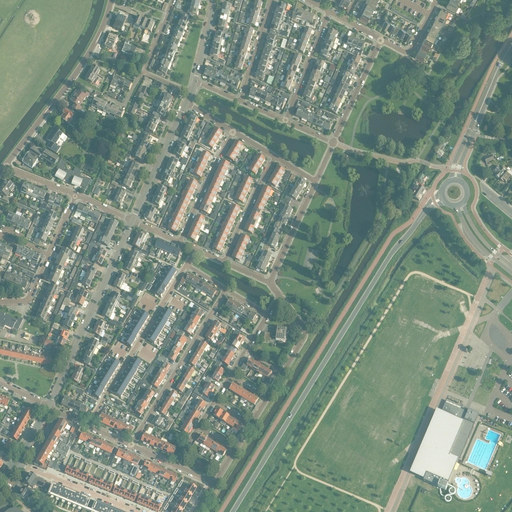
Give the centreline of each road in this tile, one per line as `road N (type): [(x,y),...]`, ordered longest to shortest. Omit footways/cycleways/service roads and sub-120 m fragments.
road 1 (tertiary): [(232,511),(423,214)]
road 2 (tertiary): [(48,407),(132,221)]
road 3 (unclassified): [(111,0),(88,55),(4,167)]
road 4 (residential): [(87,426),(185,265)]
road 5 (residential): [(130,445),(224,289)]
road 6 (residential): [(137,511),(15,464)]
road 7 (tertiary): [(132,221),(185,102)]
road 8 (residential): [(178,242),(232,131)]
